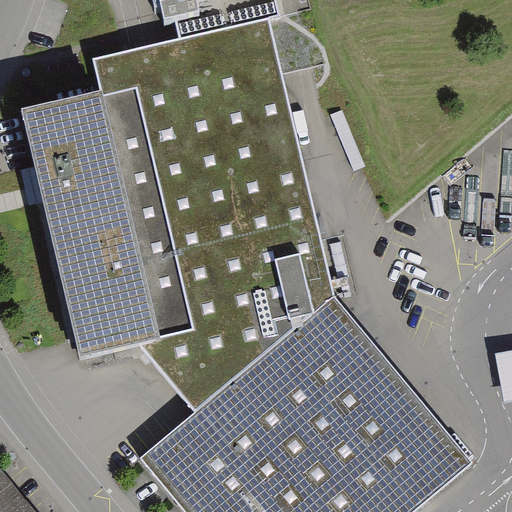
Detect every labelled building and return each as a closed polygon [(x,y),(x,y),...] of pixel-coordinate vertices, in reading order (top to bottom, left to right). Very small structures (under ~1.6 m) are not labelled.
[(165,0),(167,8),(178,6),(184,33),(278,12),(275,0),(165,0)] [(92,56),(102,96),(162,341),(142,346),(194,407),(139,455),(184,511),(408,511),(476,458),(336,293),(265,16),(92,56)] [(102,96),(24,115),(84,360),(142,346),(162,341),(102,96)] [(503,395),(511,394),(511,343),(500,345),(503,395)] [(44,511),(0,456),(0,511),(44,511)]
